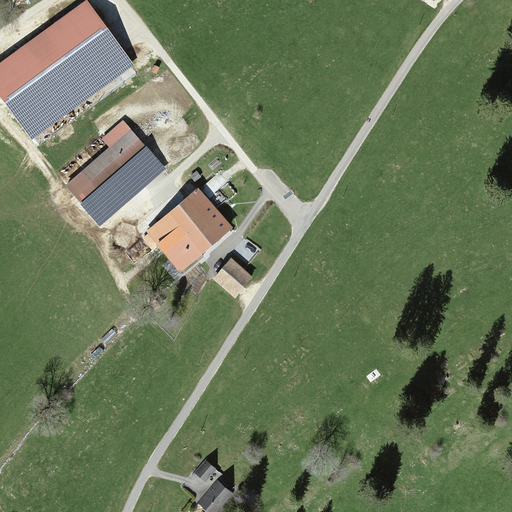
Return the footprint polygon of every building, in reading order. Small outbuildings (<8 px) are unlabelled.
[(130,63),(86,5),(0,68),(0,91),(33,136),(130,63)] [(112,147),(68,185),(100,222),(163,168),(123,123),(105,138),(112,147)] [(199,191),(147,234),(178,272),(230,230),(199,191)] [(255,279),(232,260),(216,279),(239,298),(255,279)] [(201,504),(210,511),(213,511),(230,493),(219,483),(201,504)]
